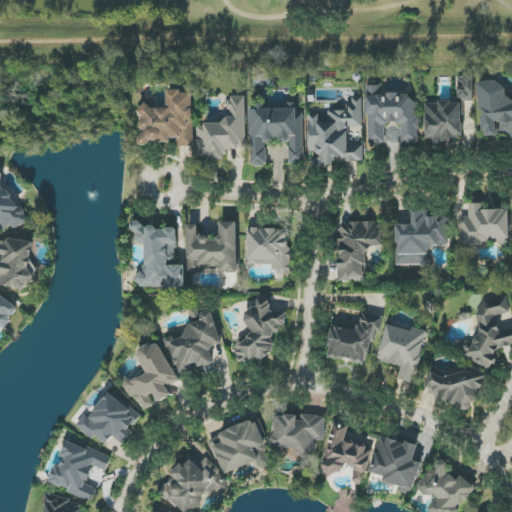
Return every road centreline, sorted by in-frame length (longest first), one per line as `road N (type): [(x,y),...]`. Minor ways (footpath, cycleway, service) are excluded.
road 1 (track): [(0,41),(511,33)]
road 2 (residential): [(511,176),(433,176),(314,200),(179,189)]
road 3 (residential): [(302,386),(445,429),(486,457),(511,493)]
road 4 (residential): [(118,511),(148,458),(180,426),(245,393),(302,386)]
road 5 (residential): [(302,386),(314,200)]
road 6 (residential): [(476,449),(511,385),(495,468)]
